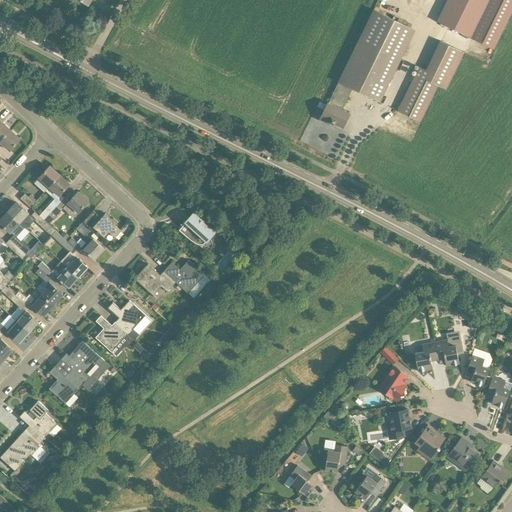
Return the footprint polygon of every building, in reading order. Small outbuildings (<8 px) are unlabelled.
[(446,0),(436,21),(470,39),(488,0),(446,0)] [(511,0),(488,0),(470,39),(492,49),(511,8),(511,0)] [(378,51),(358,41),(338,83),(352,89),(357,92),(364,79),(378,51)] [(464,52),(448,45),(430,85),(414,77),(398,111),(419,122),(437,86),(445,90),(464,52)] [(357,92),(379,103),(386,90),(364,79),(357,92)] [(338,83),(327,104),(341,111),(352,89),(338,83)] [(327,104),(320,119),(329,124),(329,123),(334,125),(335,123),(343,127),(349,115),(341,111),(327,104)] [(0,121),(0,142),(10,131),(0,121)] [(10,131),(0,142),(0,143),(1,145),(9,152),(20,139),(10,131)] [(42,182),(38,187),(44,193),(45,191),(49,188),(60,176),(50,167),(39,179),(42,182)] [(60,176),(49,188),(57,196),(58,197),(60,195),(69,184),(60,176)] [(54,210),(44,221),(48,225),(48,224),(49,224),(58,214),(63,209),(73,218),(78,213),(83,207),(84,209),(89,204),(87,203),(88,202),(78,192),(77,192),(74,195),(70,192),(64,198),(63,200),(62,202),(54,210)] [(20,199),(30,208),(34,203),(32,201),(28,197),(25,194),(20,199)] [(48,206),(39,216),(44,221),(54,210),(62,202),(63,200),(58,197),(57,196),(54,199),(48,206)] [(17,203),(8,213),(20,224),(25,228),(26,229),(34,220),(38,224),(41,227),(51,236),(56,231),(48,224),(48,225),(44,221),(39,216),(35,212),(31,216),(28,214),(17,203)] [(93,211),(82,223),(90,231),(91,230),(93,228),(97,231),(96,232),(99,234),(99,233),(104,238),(109,232),(114,238),(120,231),(114,226),(115,226),(109,220),(106,223),(102,220),(100,218),(93,211)] [(8,213),(0,220),(0,224),(10,234),(13,236),(9,239),(26,255),(31,250),(26,245),(21,241),(17,237),(20,233),(25,228),(20,224),(8,213)] [(207,241),(214,233),(193,214),(186,222),(179,230),(189,239),(192,241),(195,243),(197,244),(198,245),(200,245),(202,245),(203,245),(204,244),(206,241),(207,241)] [(82,223),(76,229),(85,237),(90,231),(82,223)] [(56,231),(51,236),(72,255),(76,251),(67,242),(65,240),(60,235),(56,231)] [(64,232),(60,235),(65,240),(69,236),(64,232)] [(71,238),(67,242),(76,251),(80,247),(80,246),(76,243),(71,238)] [(9,239),(5,244),(7,246),(22,260),(26,255),(9,239)] [(85,243),(81,248),(83,250),(94,260),(104,250),(92,239),(87,245),(85,243)] [(31,250),(26,255),(30,258),(35,253),(31,250)] [(26,255),(22,260),(26,263),(30,258),(26,255)] [(71,262),(66,267),(78,278),(87,268),(76,257),(74,256),(69,260),(71,262)] [(163,271),(175,282),(179,279),(191,290),(196,284),(200,288),(208,279),(188,260),(179,269),(172,262),(163,271)] [(41,261),(37,266),(40,268),(51,278),(54,275),(55,274),(52,271),(49,268),(41,261)] [(60,271),(55,276),(57,278),(69,288),(78,278),(66,267),(61,263),(57,268),(60,271)] [(175,282),(163,271),(160,275),(148,264),(134,279),(151,295),(151,294),(153,296),(161,287),(166,292),(175,282)] [(40,268),(36,273),(44,280),(47,283),(51,278),(40,268)] [(0,282),(5,287),(10,281),(0,272),(0,282)] [(44,280),(35,290),(41,295),(53,306),(62,295),(51,285),(50,285),(47,283),(44,280)] [(5,287),(1,291),(11,300),(19,307),(22,310),(23,309),(26,306),(12,293),(7,288),(5,287)] [(14,291),(12,293),(26,306),(29,302),(30,301),(26,298),(16,288),(14,291)] [(34,299),(30,303),(32,305),(44,316),(53,306),(41,295),(36,300),(34,299)] [(115,322),(128,334),(145,316),(128,301),(120,310),(112,302),(107,308),(118,318),(115,322)] [(24,310),(15,320),(28,332),(38,322),(24,310)] [(128,334),(115,322),(111,325),(100,316),(95,321),(103,329),(95,338),(112,353),(128,334)] [(7,329),(6,330),(19,342),(28,332),(15,320),(7,329)] [(0,357),(4,360),(12,350),(0,339),(0,338),(0,336),(3,334),(0,331),(0,357)] [(434,343),(437,360),(444,359),(446,367),(459,364),(456,353),(462,352),(459,336),(447,338),(448,341),(447,341),(447,340),(434,343)] [(72,369),(68,373),(82,385),(89,377),(95,382),(104,372),(100,366),(104,361),(82,341),(77,347),(78,348),(74,353),(72,352),(68,356),(66,354),(61,359),(72,369)] [(133,347),(140,352),(143,349),(137,343),(133,347)] [(431,361),(437,360),(434,343),(421,345),(423,352),(414,354),(418,372),(432,369),(431,361)] [(392,365),(398,359),(385,347),(380,352),(392,365)] [(482,387),(488,369),(482,367),(484,360),(471,356),(466,373),(472,375),(470,382),(482,387)] [(82,385),(68,373),(65,377),(54,367),(49,372),(57,380),(48,389),(56,396),(55,398),(60,403),(62,401),(69,407),(78,398),(74,394),(82,385)] [(399,397),(404,396),(403,391),(402,390),(405,386),(402,384),(407,377),(393,367),(379,389),(396,400),(398,396),(399,397)] [(503,408),(509,391),(502,388),(504,382),(492,377),(486,394),(493,397),(490,404),(503,408)] [(112,403),(109,395),(103,397),(106,405),(112,403)] [(28,432),(40,443),(48,433),(47,432),(55,423),(56,425),(56,424),(44,414),(47,410),(37,401),(29,410),(30,411),(27,414),(24,411),(19,417),(31,428),(28,432)] [(389,439),(404,436),(402,430),(410,428),(407,410),(395,412),(395,414),(389,415),(391,424),(387,425),(389,439)] [(431,461),(434,457),(440,449),(438,448),(445,439),(427,425),(414,443),(419,446),(416,450),(431,461)] [(38,444),(40,443),(28,432),(24,436),(21,433),(0,457),(0,458),(14,471),(30,453),(32,455),(40,446),(38,444)] [(466,472),(478,454),(466,445),(468,442),(461,438),(447,458),(466,472)] [(293,452),(294,452),(299,456),(304,450),(299,446),(298,445),(293,452)] [(344,465),(347,447),(335,445),(334,452),(328,451),(324,470),(337,472),(338,464),(344,465)] [(362,451),(356,446),(352,451),(359,455),(362,451)] [(391,458),(383,452),(377,459),(386,466),(391,458)] [(501,483),(509,473),(493,461),(480,478),(494,488),(499,481),(501,483)] [(307,497),(315,486),(308,481),(311,476),(297,466),(289,476),(295,480),(291,485),(307,497)] [(385,481),(375,474),(371,479),(366,476),(355,492),(365,499),(370,492),(375,496),(385,481)] [(24,483),(21,484),(22,488),(25,488),(25,489),(32,487),(32,486),(35,485),(33,480),(30,481),(24,483)] [(412,490),(403,483),(397,491),(407,498),(412,490)] [(0,505),(7,511),(10,511),(14,508),(0,495),(0,505)]
